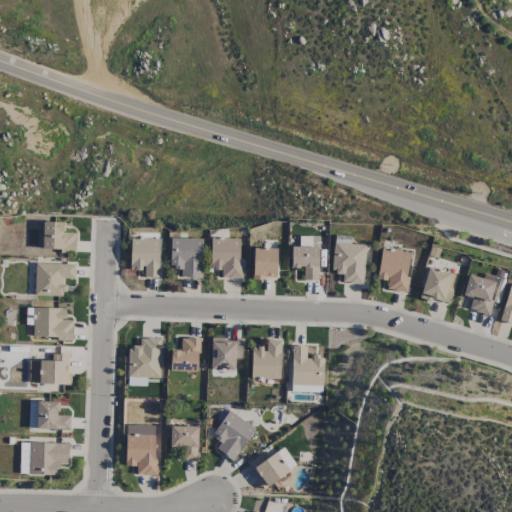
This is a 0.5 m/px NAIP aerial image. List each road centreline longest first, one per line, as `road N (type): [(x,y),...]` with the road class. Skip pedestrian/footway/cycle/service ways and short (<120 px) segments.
road 1 (residential): [(511,221),(0,60)]
road 2 (residential): [(103,308),(356,311),(511,362)]
road 3 (residential): [(98,507),(105,223)]
road 4 (residential): [(0,505),(212,502)]
